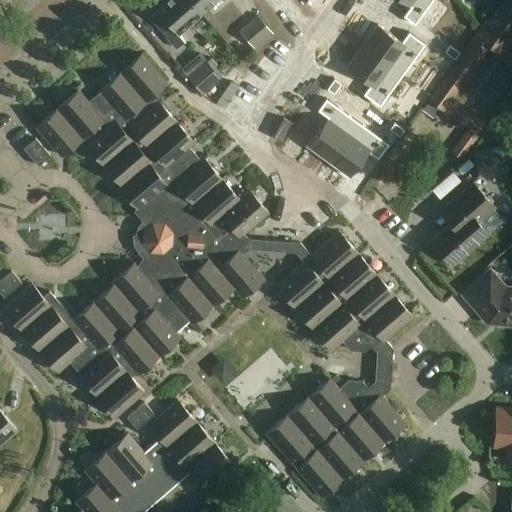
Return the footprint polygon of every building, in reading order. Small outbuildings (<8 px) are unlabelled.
[(201,14),(188,0),(166,0),(155,9),(157,11),(149,18),(176,49),(184,41),(178,34),(201,14)] [(188,0),(201,14),(217,0),(188,0)] [(401,0),(409,5),(402,15),(403,16),(413,23),(414,24),(415,23),(419,17),(422,13),(429,3),(431,0),(401,0)] [(511,0),(505,0),(484,29),(481,27),(430,100),(478,134),(483,125),(447,100),(486,45),(511,62),(511,0)] [(260,19),(242,35),(255,49),(273,34),(260,19)] [(378,24),(363,46),(403,75),(425,44),(413,35),(412,36),(406,44),(378,24)] [(363,46),(347,67),(375,87),(368,96),(368,97),(380,106),(403,75),(363,46)] [(450,46),(445,52),(455,59),(460,53),(450,46)] [(167,83),(142,54),(99,91),(101,92),(89,102),(79,90),(36,127),(61,156),(74,145),(79,151),(86,145),(121,186),(119,188),(138,210),(143,205),(148,212),(151,218),(149,218),(144,221),(139,228),(137,236),(138,244),(142,251),(147,255),(149,256),(145,262),(139,268),(135,263),(113,282),(115,284),(74,319),(50,291),(43,297),(33,284),(4,309),(59,372),(71,362),(81,373),(79,374),(116,417),(145,392),(132,377),(137,372),(138,374),(181,337),(176,331),(189,320),(192,323),(234,287),(242,297),(264,278),(243,253),(248,249),(253,244),(249,239),(244,234),(269,213),(250,191),(240,199),(204,158),(201,161),(189,147),(195,143),(158,100),(156,101),(152,96),(167,83)] [(221,79),(209,64),(190,80),(202,94),(221,79)] [(334,79),(327,89),(334,94),(341,84),(334,79)] [(327,118),(307,145),(329,161),(358,121),(326,98),(317,111),(318,111),(327,118)] [(283,118),(274,137),(284,141),(293,123),(283,118)] [(358,121),(329,161),(350,177),(370,149),(379,155),(380,156),(389,143),(358,121)] [(394,123),(389,129),(399,137),(404,130),(394,123)] [(50,156),(36,139),(24,148),(38,166),(50,156)] [(511,145),(474,151),(476,165),(511,159),(511,145)] [(495,207),(474,183),(440,212),(451,224),(431,241),(453,265),(489,233),(478,221),(495,207)] [(375,349),(386,340),(413,316),(340,232),(312,256),(305,262),(277,286),(332,350),(343,341),(350,350),(365,351),(372,345),(375,349)] [(312,256),(301,243),(249,239),(253,244),(248,249),(296,252),(305,262),(312,256)] [(511,289),(509,290),(491,269),(462,294),(485,320),(498,321),(501,324),(511,325),(511,289)] [(22,283),(12,272),(0,281),(0,291),(5,297),(22,283)] [(373,385),(382,395),(390,388),(393,348),(386,340),(375,349),(378,352),(376,382),(373,385)] [(406,423),(382,395),(373,385),(369,388),(363,381),(348,380),(339,388),(330,378),(267,433),(321,496),(406,423)] [(233,464),(178,400),(150,425),(161,438),(144,452),(128,433),(85,470),(97,484),(76,502),(83,509),(79,511),(144,511),(190,472),(204,488),(233,464)] [(155,415),(145,403),(127,418),(137,429),(155,415)] [(0,443),(17,430),(0,410),(0,443)] [(511,411),(497,410),(497,413),(494,416),(493,424),(496,427),(495,444),(510,445),(509,462),(511,462),(511,411)]
